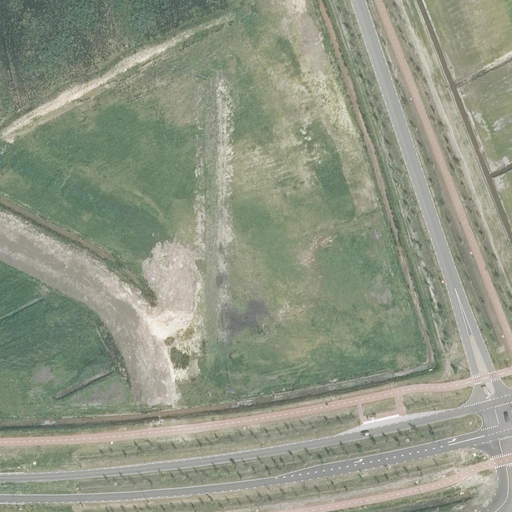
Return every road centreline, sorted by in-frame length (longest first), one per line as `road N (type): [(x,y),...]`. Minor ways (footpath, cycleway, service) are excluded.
road 1 (secondary): [(0,498),(218,489),(376,464),(499,433)]
road 2 (secondary): [(483,406),(215,461),(0,477)]
road 3 (secondary): [(464,317),(354,0)]
